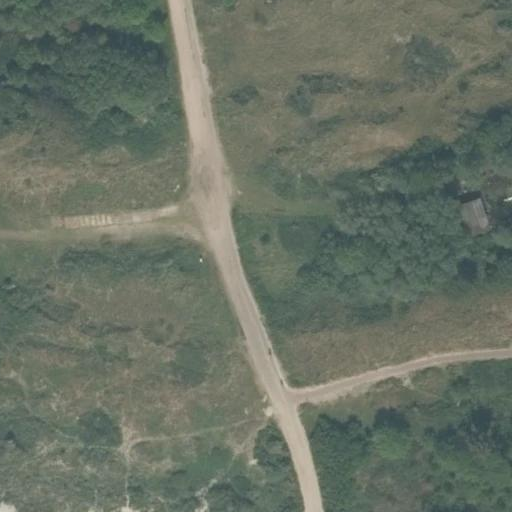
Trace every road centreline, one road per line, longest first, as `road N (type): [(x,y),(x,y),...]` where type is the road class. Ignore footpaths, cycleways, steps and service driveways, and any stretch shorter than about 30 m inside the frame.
road 1 (track): [(182,0),(227,208),(286,392)]
road 2 (track): [(286,392),(323,511)]
